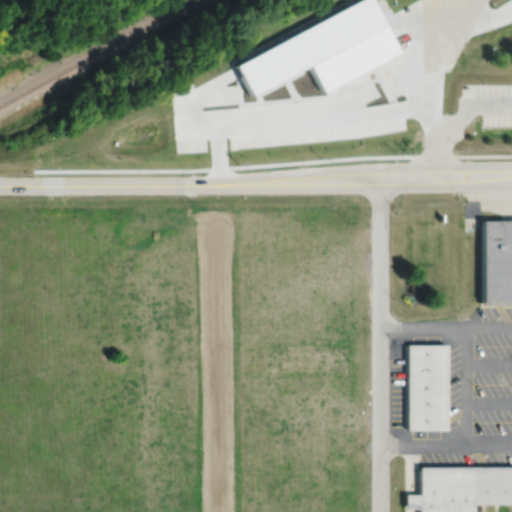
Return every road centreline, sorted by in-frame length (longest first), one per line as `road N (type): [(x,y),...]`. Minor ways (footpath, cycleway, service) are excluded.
road 1 (tertiary): [(0,183),(431,175)]
road 2 (residential): [(380,177),(379,511)]
